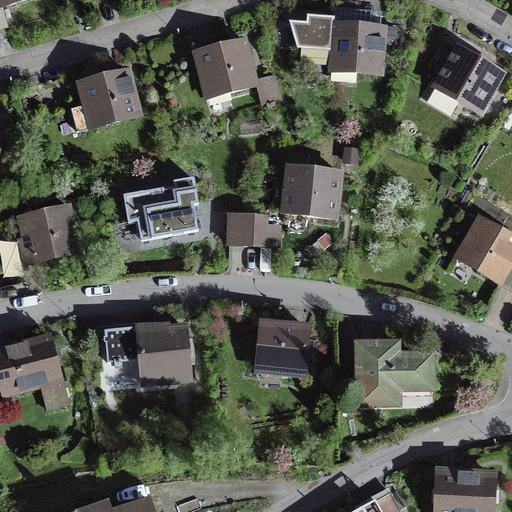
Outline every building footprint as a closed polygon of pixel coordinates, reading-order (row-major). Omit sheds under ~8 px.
[(0,0),(0,26),(7,25),(2,6),(23,0),(0,0)] [(334,18),(307,16),(306,24),(289,22),(297,49),(330,51),(329,66),(331,66),(331,71),(381,75),(384,29),(334,26),(334,18)] [(207,99),(257,86),(255,81),(246,42),(214,50),(213,46),(195,51),(207,99)] [(479,115),(503,75),(458,49),(435,88),(479,115)] [(129,72),(80,85),(85,106),(72,110),(78,132),(140,116),(129,72)] [(276,76),(255,81),(257,86),(261,105),(267,103),(267,107),(277,105),(275,100),(282,99),(276,76)] [(511,106),(500,127),(511,133),(511,106)] [(359,148),(343,148),(343,164),(359,164),(359,148)] [(339,194),(341,173),(289,167),(284,214),(336,220),(339,194)] [(175,188),(124,197),(129,224),(138,222),(142,241),(198,231),(194,206),(199,205),(194,180),(174,183),(175,188)] [(69,207),(20,219),(25,241),(20,242),(25,265),(80,252),(69,207)] [(245,246),(247,216),(230,215),(229,245),(245,246)] [(247,216),(245,246),(262,247),(263,217),(247,216)] [(511,237),(481,219),(457,258),(475,269),(500,284),(501,283),(511,264),(511,237)] [(511,264),(501,283),(510,288),(511,289),(511,264)] [(304,375),(309,330),(262,325),(259,366),(281,368),(281,372),(304,375)] [(190,380),(186,329),(168,330),(168,327),(138,330),(138,329),(105,332),(108,363),(141,360),(143,384),(190,380)] [(48,410),(68,405),(51,340),(0,353),(0,383),(1,388),(19,383),(21,390),(41,385),(48,410)] [(393,347),(360,347),(360,404),(398,404),(397,389),(431,389),(431,357),(393,358),(393,347)] [(491,511),(493,477),(439,474),(437,511),(491,511)] [(381,511),(375,500),(362,508),(354,511),(381,511)] [(87,511),(153,511),(150,502),(118,511),(111,511),(109,505),(87,511)]
